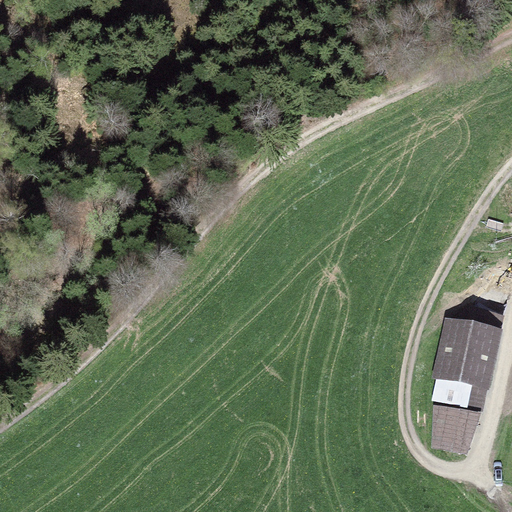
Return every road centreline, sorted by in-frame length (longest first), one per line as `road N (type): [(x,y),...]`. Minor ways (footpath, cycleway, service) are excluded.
road 1 (track): [(511,164),(421,308),(404,395),(405,433),(422,456),(485,487),(509,511)]
road 2 (track): [(485,487),(480,450),(511,330)]
